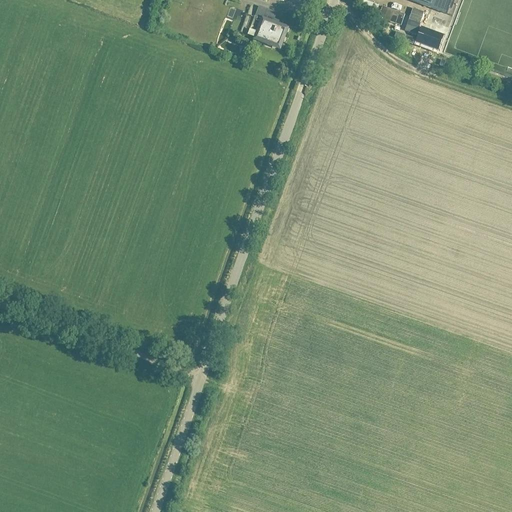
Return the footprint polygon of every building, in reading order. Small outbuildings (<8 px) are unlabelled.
[(446,14),(449,8),(451,9),(454,0),(408,0),(431,9),(446,14)] [(234,1),(230,12),(235,14),(240,3),(234,1)] [(254,17),(262,19),(261,20),(254,17),(247,35),(255,38),(254,39),(257,40),(258,42),(261,43),(263,42),(265,43),(266,45),(269,46),(271,45),(278,48),(280,43),(281,41),(283,40),(284,37),(283,35),(286,28),(277,25),(278,21),(274,19),(276,13),(258,6),(254,17)] [(400,26),(404,15),(382,7),(378,18),(400,26)] [(423,12),(412,8),(404,31),(415,35),(423,12)] [(446,35),(433,30),(424,54),(437,59),(446,35)] [(396,32),(394,38),(413,45),(415,39),(396,32)]
